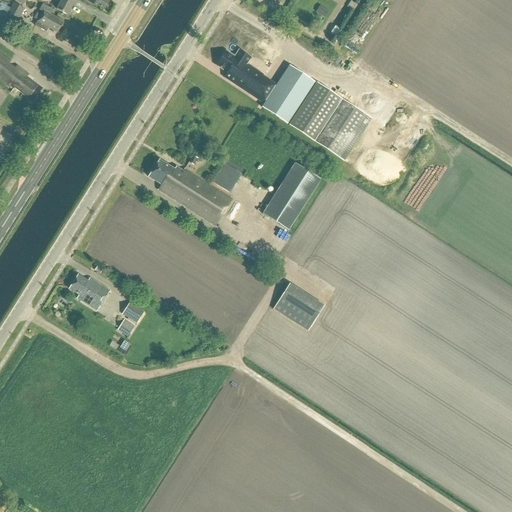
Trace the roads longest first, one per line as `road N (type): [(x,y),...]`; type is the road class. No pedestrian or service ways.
road 1 (track): [(20,308),(128,373),(228,359),(464,511)]
road 2 (unclassified): [(0,340),(215,0)]
road 3 (primary): [(0,231),(145,0)]
